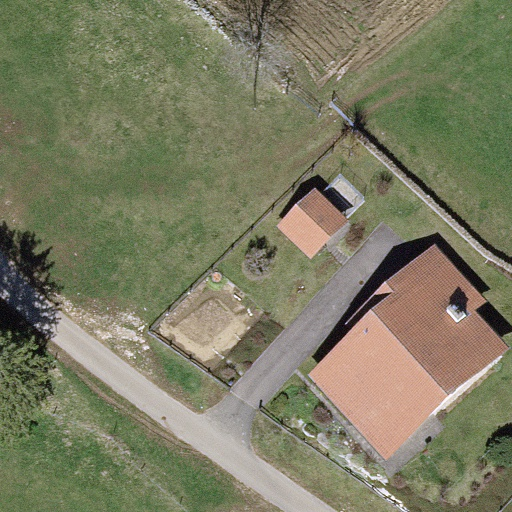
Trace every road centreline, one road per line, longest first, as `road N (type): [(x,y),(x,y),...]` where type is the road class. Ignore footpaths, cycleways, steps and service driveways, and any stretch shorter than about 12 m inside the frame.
road 1 (residential): [(311,511),(105,362)]
road 2 (track): [(0,265),(105,362)]
